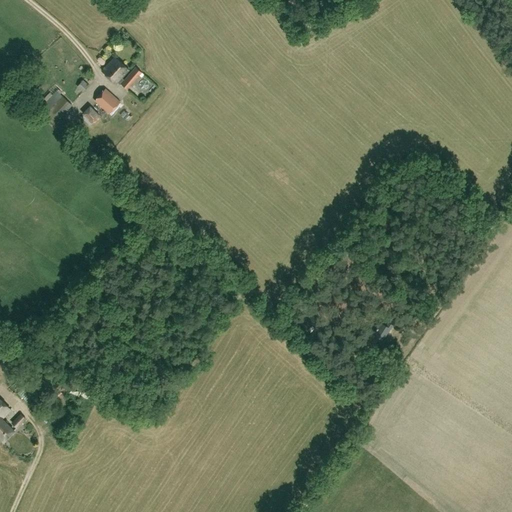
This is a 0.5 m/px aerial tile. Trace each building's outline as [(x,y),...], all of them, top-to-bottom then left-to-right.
[(114,57),(101,71),(115,83),(118,81),(127,89),(141,72),(136,67),(124,80),(121,77),(128,70),(114,57)] [(88,85),(82,80),(77,86),(83,92),(88,85)] [(120,101),(105,88),(94,100),(109,113),(120,101)] [(56,91),(44,104),(38,109),(65,135),(71,128),(59,118),(72,105),(56,91)] [(90,106),(82,113),(92,124),(100,116),(90,106)] [(382,340),(389,328),(381,323),(373,335),(382,340)] [(48,385),(47,384),(36,373),(18,391),(31,404),(48,385)] [(15,382),(20,387),(27,380),(22,375),(15,382)] [(0,419),(1,419),(10,410),(0,399),(0,419)] [(31,412),(41,425),(49,419),(40,405),(31,412)] [(12,423),(17,427),(25,418),(21,414),(12,423)] [(13,431),(1,419),(0,419),(0,438),(3,441),(13,431)]
